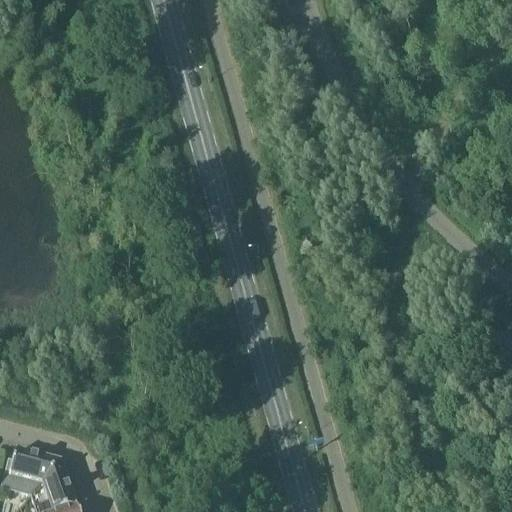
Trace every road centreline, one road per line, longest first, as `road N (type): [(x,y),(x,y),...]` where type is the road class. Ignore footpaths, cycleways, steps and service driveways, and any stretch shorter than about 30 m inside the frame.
road 1 (secondary): [(306,511),(160,0)]
road 2 (unclassified): [(306,0),(371,141),(455,245),(511,284)]
road 3 (residential): [(108,511),(95,481),(59,447),(0,432)]
